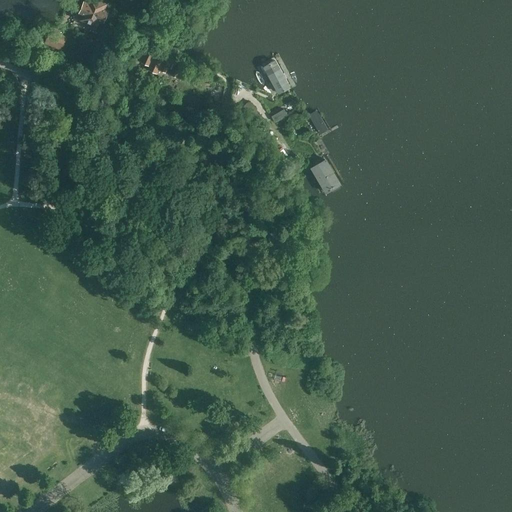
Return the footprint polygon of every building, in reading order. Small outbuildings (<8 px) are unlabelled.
[(103,20),(107,10),(105,9),(107,3),(107,2),(100,0),(87,0),(87,1),(85,1),(85,0),(84,0),(84,1),(80,12),(80,11),(80,12),(80,13),(79,15),(81,16),(80,19),(79,19),(97,26),(98,27),(96,31),(99,32),(101,31),(105,22),(103,21),(103,20)] [(61,49),(67,37),(58,33),(60,30),(55,28),(54,31),(51,30),(46,42),(61,49)] [(165,56),(142,44),(142,45),(138,43),(139,40),(129,36),(125,44),(130,46),(132,44),(141,48),(135,59),(149,66),(148,69),(156,73),(159,69),(165,56)] [(166,72),(172,60),(165,56),(159,69),(166,72)] [(176,76),(182,65),(175,61),(169,72),(176,76)] [(276,61),(264,68),(279,96),(292,89),(276,61)] [(183,80),(189,68),(182,65),(176,76),(183,80)] [(220,100),(226,89),(219,81),(212,96),(220,100)] [(256,109),(249,102),(244,106),(251,114),(256,109)] [(327,160),(311,169),(327,196),(343,186),(327,160)]
